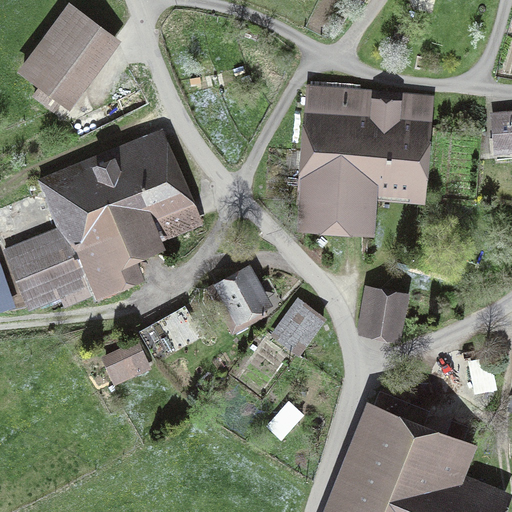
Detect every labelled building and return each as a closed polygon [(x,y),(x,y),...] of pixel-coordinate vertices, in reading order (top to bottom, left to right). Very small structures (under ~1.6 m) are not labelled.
[(32,94),(52,109),(60,98),(61,99),(109,36),(70,8),(21,69),(40,84),(32,94)] [(393,13),(370,47),(384,55),(406,21),(393,13)] [(310,86),(299,202),(307,203),(305,227),(365,232),(369,186),(416,190),(422,126),(431,127),(433,97),(310,86)] [(511,115),(495,117),(498,149),(511,148),(511,115)] [(130,141),(40,175),(58,224),(3,245),(27,307),(62,293),(66,304),(89,296),(84,285),(87,283),(83,272),(91,269),(99,289),(138,274),(130,254),(155,245),(145,217),(181,203),(159,146),(135,155),(130,141)] [(0,312),(17,307),(0,254),(0,312)] [(208,288),(231,330),(264,311),(241,269),(208,288)] [(405,301),(366,291),(361,328),(399,338),(405,301)] [(296,299),(271,332),(295,350),(320,317),(296,299)] [(183,305),(137,330),(154,361),(200,336),(183,305)] [(114,381),(146,368),(136,343),(103,356),(114,381)] [(9,383),(0,390),(0,416),(22,399),(9,383)] [(289,401),(268,424),(281,436),(302,413),(289,401)] [(469,446),(373,408),(330,511),(491,511),(497,500),(454,483),(469,446)]
